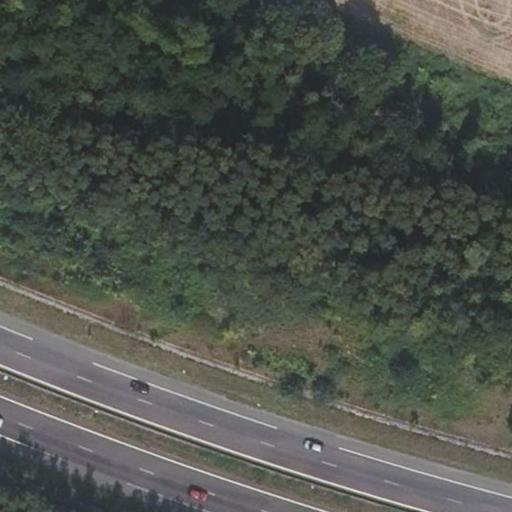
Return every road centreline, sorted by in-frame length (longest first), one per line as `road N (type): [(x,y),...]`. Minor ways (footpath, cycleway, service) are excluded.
road 1 (track): [(511,222),(428,188),(165,140),(38,96),(0,70)]
road 2 (trunk): [(487,511),(0,347)]
road 3 (trunk): [(0,415),(274,511)]
